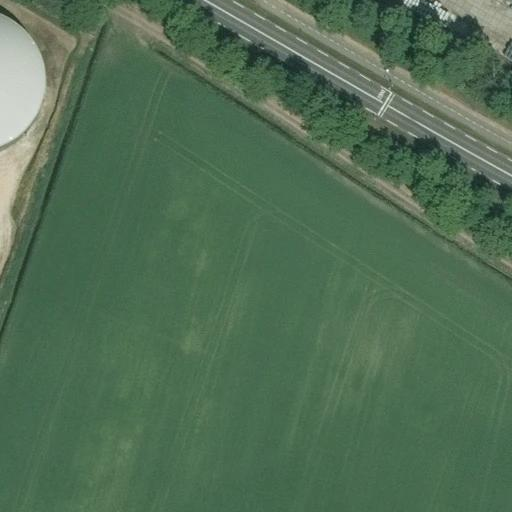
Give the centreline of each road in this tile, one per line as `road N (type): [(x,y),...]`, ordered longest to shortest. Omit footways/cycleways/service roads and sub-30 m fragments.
road 1 (track): [(93,0),(511,260)]
road 2 (secondary): [(511,166),(206,0)]
